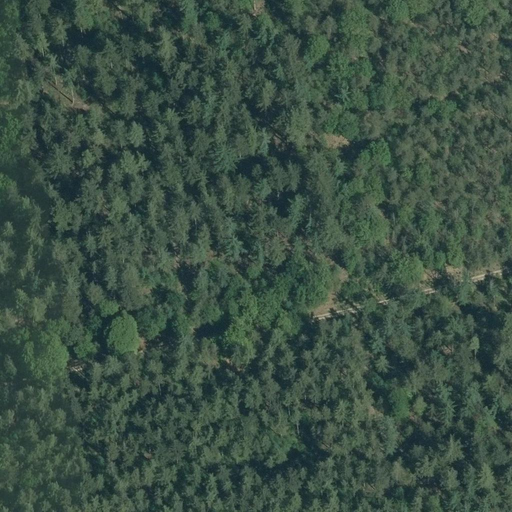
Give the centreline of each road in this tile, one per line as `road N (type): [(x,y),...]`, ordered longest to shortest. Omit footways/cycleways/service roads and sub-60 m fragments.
road 1 (track): [(511,268),(0,389)]
road 2 (track): [(193,342),(118,0)]
road 3 (track): [(352,310),(392,511)]
road 4 (track): [(99,511),(75,386),(83,368)]
